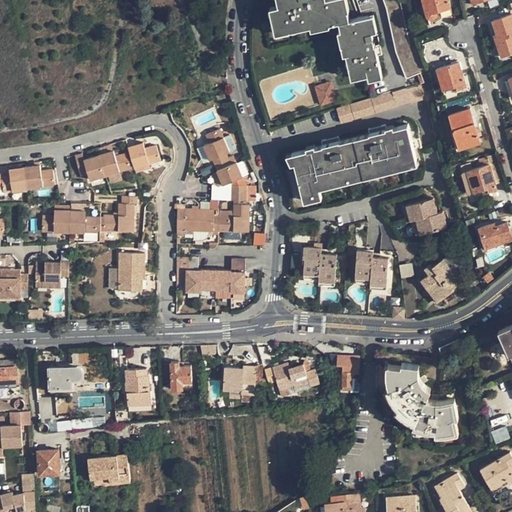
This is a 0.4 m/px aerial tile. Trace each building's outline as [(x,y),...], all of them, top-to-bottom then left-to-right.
[(340,21),(350,19),(348,10),(343,11),(340,0),(283,0),(284,3),(278,4),(269,6),(274,27),(289,24),(290,30),(310,25),(310,23),(327,19),(328,24),(340,21)] [(346,0),(340,0),(343,11),(348,10),(346,0)] [(418,72),(422,70),(414,47),(404,0),(387,0),(389,5),(398,50),(406,76),(418,72)] [(450,0),(424,0),(428,12),(430,14),(432,16),(434,16),(436,16),(438,15),(439,13),(440,11),(440,8),(451,5),(450,0)] [(511,13),(494,19),(499,33),(496,33),(502,53),(511,49),(511,13)] [(373,14),(369,15),(373,32),(371,33),(377,55),(378,54),(382,53),(375,24),(373,14)] [(368,74),(382,71),(378,54),(377,55),(371,33),(373,32),(369,15),(350,19),(340,21),(342,29),(344,29),(349,53),(347,53),(350,67),(355,66),(357,77),(368,74)] [(328,26),(328,24),(327,19),(310,23),(310,25),(311,29),(328,26)] [(275,33),(290,30),(289,24),(274,27),(275,33)] [(344,54),(347,53),(349,53),(344,29),(342,29),(339,30),(344,54)] [(466,85),(459,61),(438,68),(443,87),(457,83),(458,87),(466,85)] [(426,69),(422,70),(418,72),(421,81),(429,78),(426,69)] [(336,98),(332,84),(317,89),(321,103),(336,98)] [(423,100),(419,85),(335,110),(339,123),(408,103),(409,104),(423,100)] [(480,141),(470,108),(450,115),(460,147),(480,141)] [(404,126),(384,131),(367,135),(337,143),(320,147),(290,154),(293,165),(300,197),(318,193),(317,189),(316,184),(347,177),(361,173),(376,170),(398,164),(413,161),(404,126)] [(366,130),(367,135),(384,131),(383,126),(366,130)] [(230,150),(224,136),(220,128),(205,134),(209,142),(203,145),(209,159),(212,158),(214,163),(228,156),(226,152),(230,150)] [(230,133),(224,136),(230,150),(237,147),(230,133)] [(319,142),(320,147),(337,143),(336,138),(319,142)] [(143,141),(129,145),(135,166),(161,158),(156,143),(145,147),(143,141)] [(114,148),(99,153),(105,175),(132,167),(127,151),(116,154),(114,148)] [(90,179),(105,175),(99,153),(84,157),(82,152),(75,155),(81,175),(89,173),(90,179)] [(290,165),(293,165),(290,154),(285,155),(290,165)] [(228,156),(214,163),(217,170),(216,170),(222,184),(231,181),(243,175),(249,173),(243,159),(231,163),(228,156)] [(414,166),(413,161),(398,164),(400,170),(414,166)] [(40,163),(25,166),(28,187),(29,187),(55,183),(52,168),(41,169),(40,163)] [(400,170),(398,164),(376,170),(377,175),(400,170)] [(497,187),(490,165),(463,173),(469,192),(488,187),(489,189),(497,187)] [(4,191),(28,187),(25,166),(10,168),(11,174),(1,175),(1,172),(0,172),(0,188),(3,188),(4,191)] [(217,186),(222,184),(216,170),(212,172),(217,186)] [(377,175),(376,170),(361,173),(362,179),(377,175)] [(348,182),(362,179),(361,173),(347,177),(348,182)] [(231,181),(231,184),(246,184),(243,175),(231,181)] [(348,182),(347,177),(316,184),(317,189),(348,182)] [(263,192),(231,191),(230,199),(246,199),(263,199),(263,192)] [(320,198),(318,193),(300,197),(302,202),(320,198)] [(100,215),(100,229),(105,229),(134,230),(135,202),(137,203),(138,194),(122,194),(122,202),(119,202),(118,213),(104,213),(104,215),(100,215)] [(420,216),(430,215),(433,206),(437,206),(435,197),(409,203),(413,218),(420,216)] [(218,230),(225,230),(242,230),(249,230),(250,203),(233,203),(233,209),(233,215),(219,214),(218,230)] [(407,219),(413,218),(409,203),(404,204),(407,219)] [(438,211),(437,206),(433,206),(430,215),(438,211)] [(70,231),(70,208),(55,208),(55,214),(43,214),(43,230),(70,231)] [(86,209),(70,208),(70,231),(75,231),(97,231),(98,229),(100,229),(100,215),(86,214),(86,209)] [(214,208),(177,208),(177,229),(184,229),(194,229),(194,236),(207,236),(213,233),(218,233),(218,230),(219,214),(213,214),(214,208)] [(438,211),(430,215),(420,216),(423,231),(449,225),(445,210),(438,211)] [(417,233),(423,231),(420,216),(413,218),(417,233)] [(495,226),(494,223),(480,228),(487,246),(511,237),(507,222),(495,226)] [(242,238),(242,230),(225,230),(225,237),(242,238)] [(268,232),(255,232),(255,243),(268,244),(268,232)] [(302,264),(302,273),(318,274),(319,256),(319,250),(300,249),(300,264),(302,264)] [(140,290),(140,276),(140,269),(144,269),(143,251),(118,251),(118,268),(118,287),(118,289),(140,290)] [(354,275),(370,276),(370,258),(370,252),(355,251),(354,275)] [(231,254),(231,268),(245,268),(245,254),(231,254)] [(319,256),(318,274),(318,281),(333,281),(334,256),(319,256)] [(197,257),(188,257),(188,269),(187,269),(186,289),(201,289),(201,286),(201,269),(198,269),(197,257)] [(453,287),(461,281),(444,257),(433,266),(431,264),(425,269),(428,273),(421,279),(437,302),(454,289),(453,287)] [(386,258),(370,258),(370,276),(369,282),(385,283),(386,258)] [(59,261),(34,261),(34,286),(48,286),(48,280),(60,280),(60,275),(67,275),(67,259),(59,259),(59,261)] [(402,263),(403,274),(415,273),(414,261),(402,263)] [(10,268),(0,267),(0,295),(26,296),(26,273),(20,273),(20,269),(10,269),(10,268)] [(201,269),(201,286),(216,286),(216,268),(201,267),(201,269)] [(231,268),(216,268),(216,286),(231,286),(231,268)] [(245,289),(245,268),(231,268),(231,286),(231,289),(245,289)] [(488,282),(494,278),(490,271),(483,276),(488,282)] [(395,306),(395,316),(405,317),(406,307),(395,306)] [(511,324),(499,330),(509,352),(511,350),(511,324)] [(466,352),(460,339),(440,347),(446,361),(466,352)] [(355,357),(356,355),(331,353),(334,366),(337,366),(338,363),(343,364),(343,372),(341,372),(341,376),(343,376),(342,390),(351,391),(353,373),(359,372),(359,358),(355,357)] [(16,358),(0,358),(0,382),(18,381),(16,358)] [(183,380),(192,380),(191,363),(180,364),(180,360),(170,360),(171,388),(183,387),(183,380)] [(426,392),(428,387),(424,384),(418,374),(419,365),(403,362),(402,366),(376,362),(377,390),(389,387),(391,393),(394,399),(400,406),(398,408),(404,414),(411,419),(416,421),(415,424),(424,427),(436,429),(436,433),(443,432),(458,430),(456,417),(458,417),(455,398),(441,401),(435,400),(427,397),(429,394),(426,392)] [(281,367),(280,365),(272,367),(276,381),(277,385),(286,383),(287,385),(292,383),(293,386),(308,382),(305,372),(302,364),(289,368),(288,365),(281,367)] [(78,365),(49,366),(50,387),(71,385),(71,378),(78,378),(81,377),(83,375),(83,372),(83,369),(81,366),(78,365)] [(223,389),(232,389),(242,390),(242,396),(242,400),(255,401),(255,386),(255,371),(253,371),(253,366),(244,365),(243,368),(224,367),(223,389)] [(126,368),(127,380),(132,380),(133,390),(128,390),(129,405),(152,403),(151,389),(150,389),(149,373),(147,373),(146,367),(126,368)] [(265,369),(269,383),(276,381),(272,367),(265,369)] [(318,383),(314,369),(309,371),(305,372),(308,382),(309,385),(318,383)] [(498,442),(511,435),(511,434),(507,423),(493,429),(498,442)] [(0,449),(4,449),(4,445),(24,445),(23,424),(4,424),(4,428),(0,428),(0,449)] [(58,447),(38,449),(40,473),(61,472),(58,447)] [(481,467),(492,487),(507,478),(509,483),(511,481),(511,468),(509,462),(511,460),(511,453),(510,450),(481,467)] [(109,476),(109,478),(120,476),(121,482),(131,481),(127,453),(88,457),(91,478),(109,476)] [(462,511),(461,509),(469,504),(460,488),(465,485),(457,471),(435,484),(442,496),(440,497),(448,511),(462,511)] [(495,492),(509,483),(507,478),(492,487),(495,492)] [(12,511),(18,511),(17,511),(23,511),(26,511),(27,508),(36,508),(34,492),(23,492),(14,494),(13,490),(0,493),(0,511),(12,511)] [(364,511),(364,507),(360,507),(359,493),(335,495),(335,502),(324,503),(324,511),(364,511)] [(387,496),(388,511),(416,511),(415,494),(387,496)]
